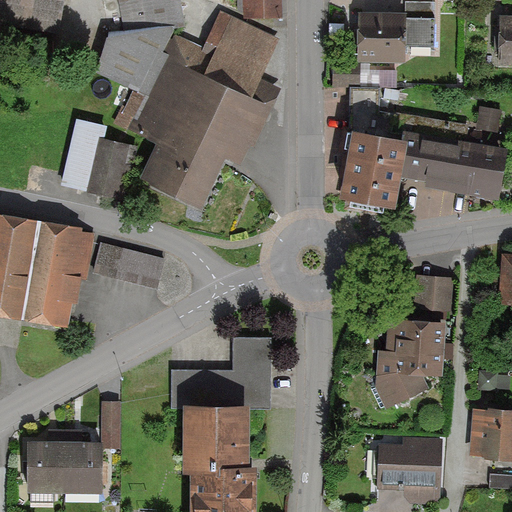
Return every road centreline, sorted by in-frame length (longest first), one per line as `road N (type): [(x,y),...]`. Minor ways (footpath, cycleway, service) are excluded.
road 1 (residential): [(225,292),(0,414)]
road 2 (residential): [(0,197),(132,226),(192,251),(225,292)]
road 3 (residential): [(309,0),(311,230)]
road 4 (residential): [(318,289),(304,511)]
road 5 (residential): [(511,226),(341,255)]
